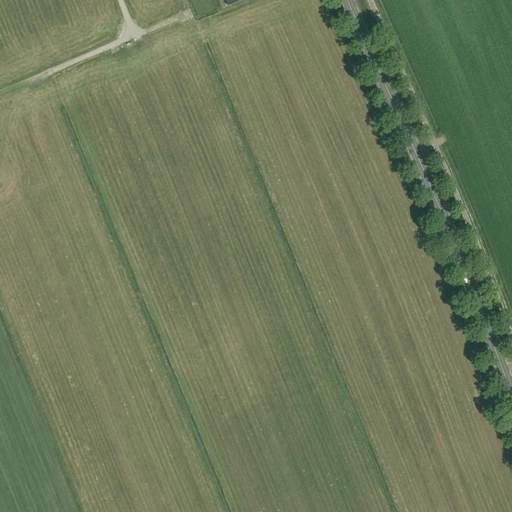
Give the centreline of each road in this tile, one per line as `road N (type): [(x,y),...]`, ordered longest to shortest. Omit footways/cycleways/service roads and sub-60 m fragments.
road 1 (secondary): [(511,394),(346,0)]
road 2 (track): [(51,71),(190,13)]
